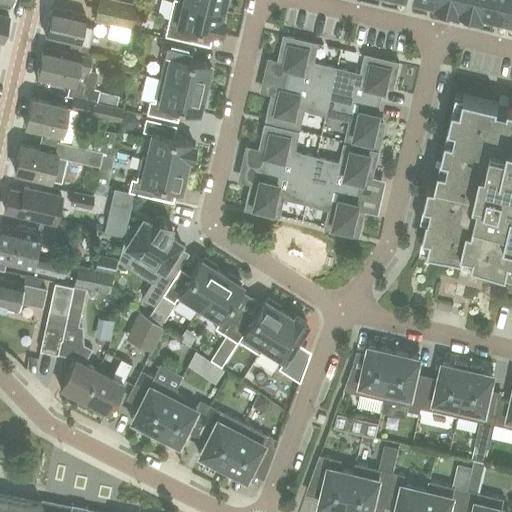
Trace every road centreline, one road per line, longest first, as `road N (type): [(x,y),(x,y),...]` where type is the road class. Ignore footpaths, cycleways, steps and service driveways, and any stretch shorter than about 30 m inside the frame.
road 1 (residential): [(360,289),(271,260),(213,223),(252,15),(269,0)]
road 2 (unclassified): [(437,32),(384,269),(360,289)]
road 3 (residential): [(217,511),(51,429),(0,376)]
road 4 (residential): [(263,511),(340,315),(360,289)]
road 5 (unclassified): [(360,289),(383,318),(511,346)]
road 6 (residential): [(33,0),(0,142)]
road 7 (residential): [(309,0),(437,32)]
